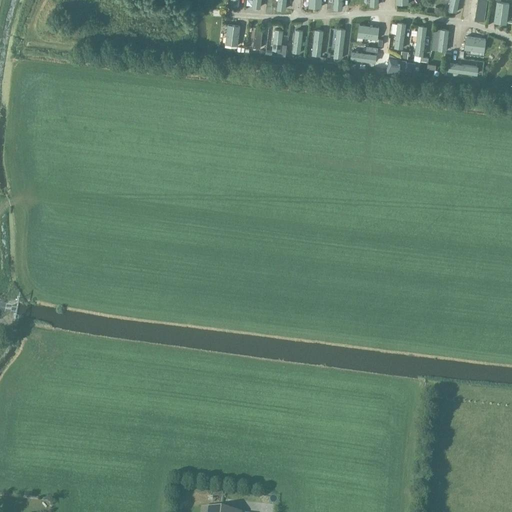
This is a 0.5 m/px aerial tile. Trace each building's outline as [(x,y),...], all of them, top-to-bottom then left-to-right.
[(277,0),(277,8),(284,9),(285,0),(277,0)] [(309,0),(309,9),(319,9),(319,0),(309,0)] [(450,0),(448,12),(456,13),(458,0),(450,0)] [(506,4),(497,3),(494,22),(504,24),(506,4)] [(403,25),(397,24),(393,47),(399,48),(403,25)] [(238,27),(227,25),(225,45),(235,46),(238,27)] [(377,28),(360,26),(358,36),(376,39),(377,28)] [(427,29),(419,27),(413,56),(421,58),(427,29)] [(261,31),(255,30),(252,47),(258,48),(261,31)] [(300,31),(294,30),(291,51),(297,52),(300,31)] [(447,31),(440,30),(437,51),(444,52),(447,31)] [(280,32),(273,31),(271,48),(278,49),(280,32)] [(343,32),(336,31),(333,58),(340,59),(343,32)] [(324,35),(314,33),(311,54),(320,55),(324,35)] [(484,40),(465,38),(464,49),(483,51),(484,40)] [(374,54),(352,51),(350,61),(372,64),(374,54)] [(476,66),(450,64),(449,72),(475,75),(476,66)]
